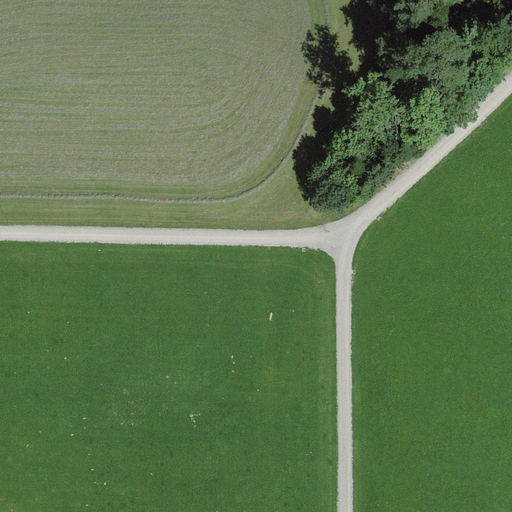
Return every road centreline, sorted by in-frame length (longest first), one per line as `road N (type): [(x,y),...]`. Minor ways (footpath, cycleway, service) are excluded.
road 1 (track): [(511,86),(344,236),(0,234)]
road 2 (track): [(344,236),(345,511)]
